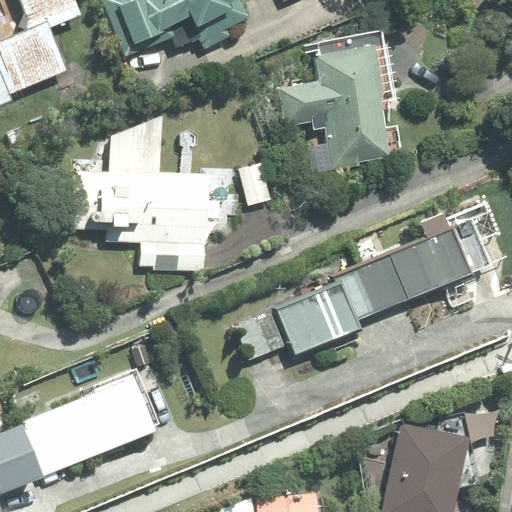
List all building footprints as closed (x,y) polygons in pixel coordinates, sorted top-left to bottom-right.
[(81,12),(75,0),(18,0),(28,20),(0,32),(0,101),(9,98),(8,95),(65,71),(47,27),(81,12)] [(99,0),(124,56),(170,36),(176,50),(200,40),(204,49),(231,37),(227,29),(248,20),(238,0),(99,0)] [(371,43),(312,54),(317,80),(277,88),(285,130),(325,122),(328,143),(308,147),(312,169),(392,155),(371,43)] [(109,171),(71,170),(69,227),(107,228),(106,240),(139,241),(139,268),(204,270),(207,174),(159,173),(161,115),(110,135),(109,171)] [(260,163),(238,169),(248,204),(269,198),(260,163)] [(483,249),(468,213),(420,232),(422,239),(333,276),(335,283),(274,308),(293,355),(359,328),(355,319),(463,275),(466,281),(480,274),(471,253),(483,249)] [(130,382),(0,435),(0,497),(23,488),(19,480),(149,427),(130,382)] [(449,511),(465,435),(401,422),(382,511),(449,511)] [(256,498),(257,511),(316,511),(315,493),(256,498)] [(218,499),(217,511),(253,511),(253,500),(218,499)]
